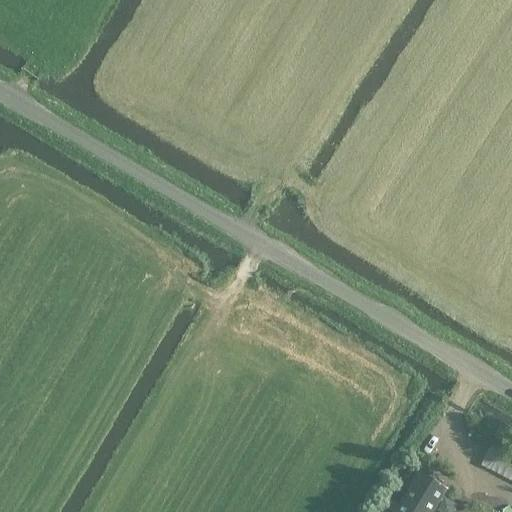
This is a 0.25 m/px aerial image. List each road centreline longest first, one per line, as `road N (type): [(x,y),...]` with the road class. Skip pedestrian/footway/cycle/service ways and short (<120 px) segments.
road 1 (unclassified): [(511,395),(0,92)]
road 2 (track): [(45,511),(179,289),(227,300),(196,362)]
